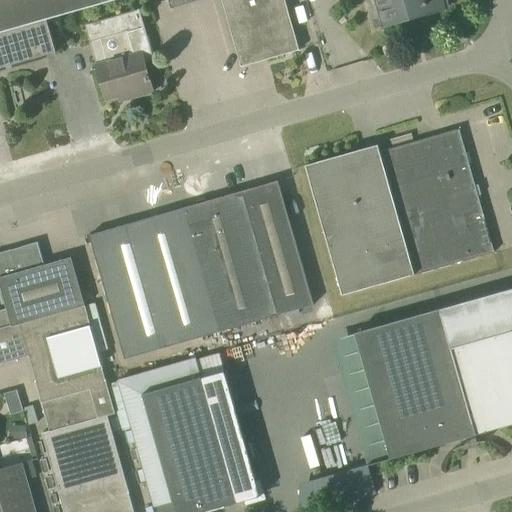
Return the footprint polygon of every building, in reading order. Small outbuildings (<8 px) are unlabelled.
[(0,0),(0,67),(57,52),(47,19),(114,0),(0,0)] [(168,0),(171,8),(198,0),(222,0),(241,67),(299,50),(285,0),(168,0)] [(376,0),(384,26),(385,26),(446,9),(443,0),(376,0)] [(106,62),(96,65),(106,100),(131,93),(132,98),(154,92),(145,63),(154,60),(140,9),(117,16),(122,32),(99,38),(106,62)] [(342,295),(494,252),(459,129),(380,151),(378,145),(306,165),(342,295)] [(314,306),(283,200),(278,181),(89,235),(126,359),(314,306)] [(134,511),(107,416),(116,413),(71,257),(44,265),(38,242),(0,252),(0,284),(7,310),(0,312),(0,364),(29,357),(49,431),(42,433),(64,511),(134,511)] [(328,300),(317,266),(307,269),(317,303),(328,300)] [(511,289),(356,334),(391,458),(511,422),(511,289)] [(185,361),(119,380),(156,511),(204,511),(238,502),(261,496),(250,460),(254,459),(249,441),(245,442),(225,371),(202,377),(196,358),(185,361)] [(0,510),(33,501),(22,462),(0,468),(0,510)] [(35,511),(33,501),(0,510),(0,511),(35,511)]
